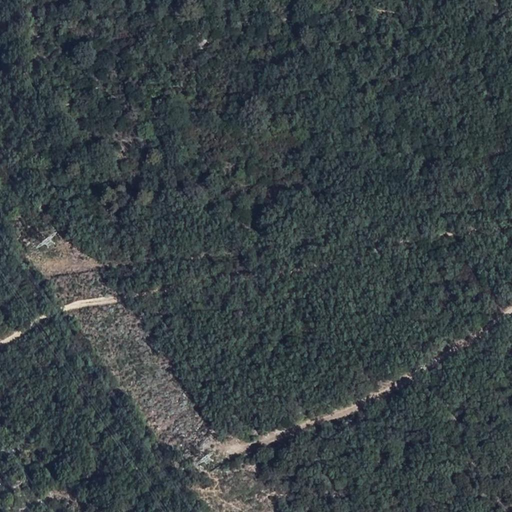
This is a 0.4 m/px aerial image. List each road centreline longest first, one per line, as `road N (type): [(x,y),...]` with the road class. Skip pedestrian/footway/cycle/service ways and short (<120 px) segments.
road 1 (track): [(511,232),(413,238),(52,310),(0,342)]
road 2 (track): [(205,462),(316,420),(511,310)]
